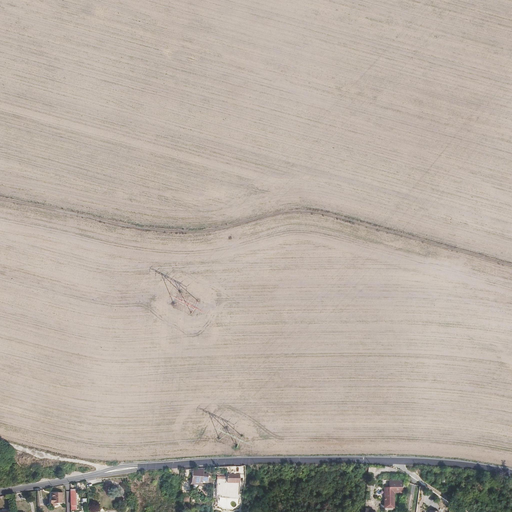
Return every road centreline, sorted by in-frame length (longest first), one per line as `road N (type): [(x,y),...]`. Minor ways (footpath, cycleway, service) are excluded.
road 1 (track): [(0,199),(151,229),(209,230),(278,213),(329,213),(511,265)]
road 2 (unclassified): [(243,461),(127,468),(0,490)]
road 3 (unclassified): [(243,461),(401,461)]
